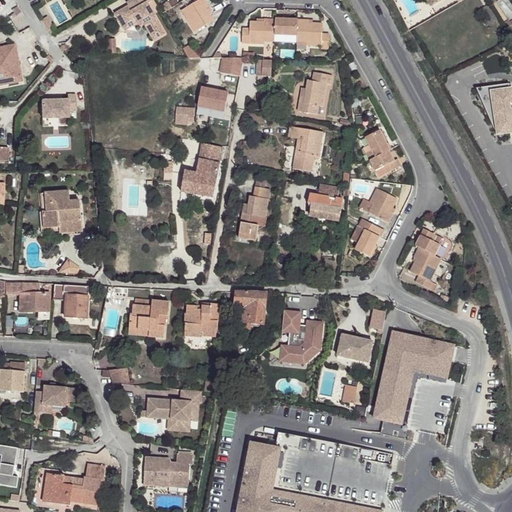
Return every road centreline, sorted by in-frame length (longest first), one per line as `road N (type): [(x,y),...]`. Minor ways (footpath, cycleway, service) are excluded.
road 1 (tertiary): [(368,0),(464,178),(511,300)]
road 2 (residential): [(322,0),(333,6),(424,173),(423,195),(385,287)]
road 3 (residential): [(499,511),(465,484),(461,459),(481,351),(477,334),(385,287)]
road 4 (residential): [(385,287),(107,282)]
road 5 (residential): [(0,345),(69,350),(81,360),(125,458),(125,511)]
